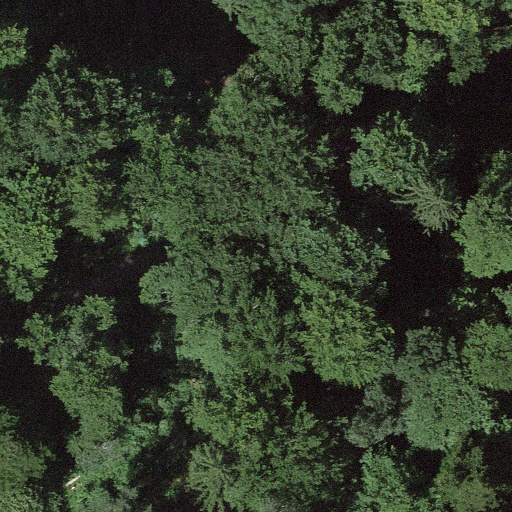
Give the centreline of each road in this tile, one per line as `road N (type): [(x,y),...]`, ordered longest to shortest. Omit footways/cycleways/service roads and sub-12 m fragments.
road 1 (track): [(511,57),(0,347)]
road 2 (track): [(172,511),(236,473),(511,392)]
